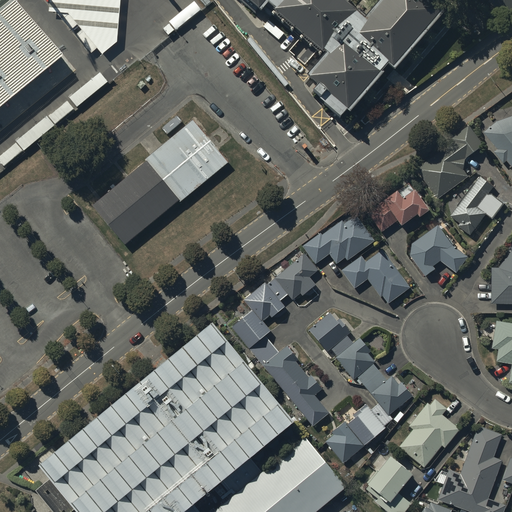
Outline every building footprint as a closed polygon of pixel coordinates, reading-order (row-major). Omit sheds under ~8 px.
[(120,46),(123,0),(52,0),(51,15),(58,15),(92,56),(98,51),(105,59),(120,46)] [(200,6),(194,0),(188,0),(167,18),(168,19),(162,25),(167,32),(174,26),(174,27),(200,6)] [(244,0),(260,13),(268,4),(274,10),(270,15),(291,33),(293,30),(301,37),(299,40),(319,57),(323,52),(326,54),(306,77),(318,88),(313,94),(321,101),(320,102),(339,119),(346,111),(348,113),(382,75),(380,73),(386,65),(393,71),(448,8),(438,0),(382,0),(365,20),(342,0),(244,0)] [(511,0),(487,0),(504,19),(511,12),(511,0)] [(0,126),(70,71),(14,2),(0,12),(0,126)] [(121,72),(114,64),(99,77),(106,85),(121,72)] [(103,87),(96,78),(72,99),(79,108),(103,87)] [(75,111),(68,102),(49,117),(56,126),(75,111)] [(511,117),(498,122),(483,134),(497,151),(494,153),(504,165),(507,163),(511,168),(511,117)] [(53,128),(45,120),(20,141),(27,150),(53,128)] [(127,246),(227,162),(193,122),(94,206),(127,246)] [(465,172),(465,160),(483,147),(470,128),(451,141),(453,144),(416,169),(438,200),(469,178),(465,172)] [(24,152),(17,144),(0,158),(0,161),(5,168),(24,152)] [(495,190),(480,179),(451,217),(460,224),(458,227),(471,238),(487,217),(492,221),(505,204),(492,194),(495,190)] [(428,212),(409,184),(367,213),(381,235),(396,225),(399,229),(416,218),(417,220),(428,212)] [(320,233),(302,247),(315,266),(329,255),(336,266),(345,259),(347,262),(374,242),(353,212),(322,235),(320,233)] [(413,245),(410,257),(426,278),(435,272),(433,269),(441,263),(457,275),(469,259),(453,247),(438,226),(413,245)] [(361,258),(341,272),(354,290),(368,280),(381,298),(382,297),(388,306),(411,289),(382,250),(365,263),(361,258)] [(511,252),(500,269),(492,269),(491,306),(511,306),(511,252)] [(319,270),(304,253),(274,278),(287,295),(292,300),(301,293),(303,296),(316,285),(310,278),(319,270)] [(287,295),(274,278),(266,285),(280,301),(287,295)] [(265,283),(245,300),(248,304),(253,310),(262,321),(270,315),(272,318),(285,307),(280,301),(266,285),(265,283)] [(248,304),(238,312),(243,318),(253,310),(248,304)] [(262,321),(253,310),(243,318),(232,327),(249,348),(265,335),(270,331),(262,321)] [(328,310),(306,329),(327,353),(330,351),(335,356),(333,357),(353,381),(357,378),(388,415),(412,396),(401,383),(398,385),(392,377),(387,381),(372,364),(374,362),(365,352),(368,350),(358,338),(353,342),(346,335),(351,331),(339,316),(336,319),(328,310)] [(511,325),(497,323),(492,351),(499,352),(497,362),(511,364),(511,366),(509,385),(511,384),(511,325)] [(187,511),(294,425),(213,326),(40,468),(77,511),(187,511)] [(279,352),(265,335),(249,348),(263,366),(279,352)] [(279,352),(263,366),(313,426),(329,413),(314,395),(322,389),(311,375),(309,377),(296,362),(299,360),(287,346),(279,352)] [(408,427),(412,430),(398,448),(424,469),(441,448),(443,450),(459,430),(443,416),(447,410),(435,400),(430,406),(427,404),(408,427)] [(334,435),(326,442),(343,463),(386,428),(384,426),(392,420),(378,404),(371,410),(366,404),(352,415),(355,418),(347,425),(344,422),(331,432),(334,435)] [(502,435),(476,427),(460,475),(446,471),(436,501),(470,511),(502,511),(505,506),(491,501),(503,463),(493,460),(502,435)] [(306,439),(217,511),(320,511),(348,490),(306,439)] [(399,493),(412,475),(391,457),(368,485),(381,497),(380,498),(387,503),(383,508),(388,511),(405,511),(413,502),(399,493)] [(511,459),(509,459),(501,481),(511,485),(511,459)] [(451,511),(431,503),(427,511),(424,508),(421,511),(451,511)]
